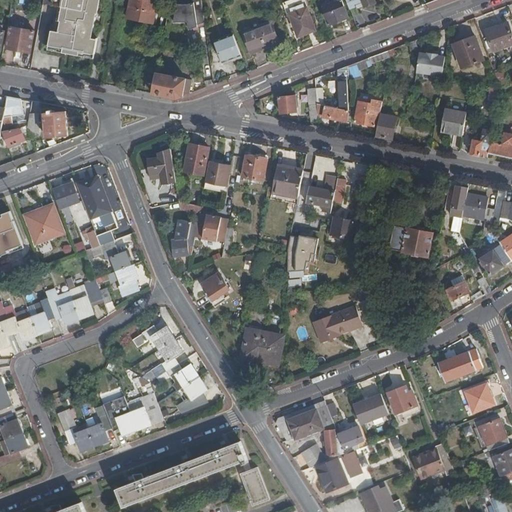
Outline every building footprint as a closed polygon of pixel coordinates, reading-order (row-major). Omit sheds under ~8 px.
[(43,0),(43,3),(62,6),(59,20),(60,20),(58,31),(51,30),(48,45),(63,48),(62,52),(79,55),(80,51),(94,54),(97,39),(93,38),(97,14),(98,12),(100,0),(43,0)] [(132,0),(129,19),(153,23),(158,0),(132,0)] [(205,23),(202,0),(193,0),(194,2),(190,4),(179,2),(175,19),(189,22),(192,29),(205,23)] [(289,14),(291,13),(294,21),(299,32),(316,25),(306,0),(289,0),(285,2),(289,14)] [(330,24),(349,16),(342,0),(335,0),(322,5),(330,24)] [(253,25),(243,29),(251,51),(279,40),(272,19),(261,22),(262,27),(254,29),(253,25)] [(495,49),(511,43),(511,32),(507,21),(487,29),(495,49)] [(23,25),(22,27),(11,25),(7,47),(31,52),(35,30),(27,28),(27,26),(23,25)] [(216,40),(224,61),(242,54),(235,34),(216,40)] [(462,68),(485,60),(475,35),(453,43),(462,68)] [(421,50),(417,69),(443,74),(446,54),(438,53),(439,51),(429,49),(428,51),(421,50)] [(370,56),(350,64),(350,70),(350,81),(362,76),(360,70),(373,64),(370,56)] [(155,83),(159,63),(151,61),(147,88),(154,90),(155,83)] [(350,70),(350,64),(339,68),(341,107),(325,103),(324,86),(318,86),(318,88),(320,114),(352,120),(350,81),(350,70)] [(499,65),(495,67),(500,82),(509,81),(504,67),(500,68),(499,65)] [(157,72),(155,83),(154,90),(154,93),(178,97),(184,95),(186,83),(187,79),(157,72)] [(311,104),(312,104),(313,114),(320,114),(318,88),(309,88),(311,104)] [(297,107),(296,94),(280,95),(282,112),(294,111),(294,113),(298,113),(298,110),(302,110),(302,107),(297,107)] [(23,98),(8,95),(6,108),(5,115),(6,124),(14,123),(13,115),(25,113),(23,98)] [(354,120),(377,125),(379,114),(381,114),(381,112),(384,101),(374,99),(373,103),(360,100),(354,120)] [(445,107),(441,131),(463,135),(468,111),(445,107)] [(46,112),(48,137),(69,135),(67,110),(46,112)] [(30,120),(28,126),(32,136),(42,136),(41,111),(32,112),(30,120)] [(381,114),(378,125),(376,135),(393,138),(397,116),(381,112),(381,114)] [(496,116),(493,135),(490,151),(511,155),(511,132),(505,131),(503,143),(499,142),(500,134),(497,134),(500,116),(496,116)] [(28,126),(30,120),(20,124),(26,139),(33,136),(32,136),(28,126)] [(20,124),(3,130),(9,146),(26,139),(20,124)] [(482,140),(474,138),(471,153),(489,156),(490,151),(493,135),(483,133),(482,140)] [(191,143),(186,168),(208,172),(210,165),(207,164),(210,147),(191,143)] [(171,146),(158,151),(159,156),(173,154),(171,146)] [(162,177),(163,184),(177,182),(173,154),(159,156),(148,158),(150,173),(161,172),(162,177)] [(264,179),(268,158),(247,154),(243,175),(264,179)] [(210,165),(208,172),(207,181),(228,185),(232,162),(211,158),(210,165)] [(289,168),(279,166),(275,189),(275,190),(287,193),(299,195),(304,170),(290,167),(289,168)] [(324,204),(323,210),(332,212),(334,199),(338,182),(339,177),(339,175),(328,174),(325,188),(309,185),(306,200),(324,204)] [(99,175),(77,183),(94,225),(98,235),(119,227),(99,175)] [(346,178),(339,177),(338,182),(334,199),(342,201),(346,178)] [(73,181),(53,189),(60,205),(79,197),(73,181)] [(228,185),(207,181),(206,186),(227,190),(228,185)] [(183,182),(177,183),(180,200),(180,201),(181,201),(186,202),(183,182)] [(469,187),(456,184),(452,206),(459,207),(457,216),(455,223),(462,225),(465,212),(469,190),(469,187)] [(499,189),(496,206),(492,225),(499,226),(501,219),(508,221),(509,218),(511,203),(511,198),(506,197),(507,189),(499,188),(499,189)] [(488,194),(469,190),(465,212),(484,216),(487,218),(486,223),(492,225),(496,206),(487,204),(488,194)] [(181,201),(182,208),(201,211),(202,204),(186,202),(181,201)] [(38,217),(30,220),(38,241),(63,232),(53,206),(36,212),(38,217)] [(459,207),(452,206),(451,215),(457,216),(459,207)] [(3,214),(0,214),(0,248),(2,254),(11,251),(9,247),(24,242),(11,208),(3,211),(3,214)] [(230,217),(201,212),(199,221),(196,235),(226,241),(229,226),(230,217)] [(353,237),(356,220),(336,216),(333,233),(353,237)] [(172,238),(174,254),(193,253),(196,235),(199,221),(181,217),(178,238),(172,238)] [(492,227),(492,225),(486,223),(483,239),(494,231),(492,227)] [(430,255),(435,231),(396,224),(396,227),(395,227),(392,244),(392,248),(413,252),(413,254),(420,256),(420,253),(430,255)] [(94,225),(87,228),(94,247),(102,244),(98,235),(94,225)] [(234,228),(229,226),(226,241),(223,256),(229,256),(234,228)] [(458,230),(457,236),(465,251),(471,248),(462,230),(458,230)] [(301,235),(292,233),(289,250),(289,269),(308,267),(309,259),(316,260),(321,236),(302,232),(301,235)] [(511,234),(501,242),(511,257),(511,234)] [(108,258),(112,256),(117,269),(134,263),(129,249),(117,253),(112,241),(109,242),(103,244),(102,244),(94,247),(87,250),(90,260),(106,254),(108,258)] [(511,258),(500,243),(482,256),(492,272),(511,258)] [(36,254),(24,259),(29,272),(38,269),(41,268),(36,254)] [(11,260),(0,264),(0,273),(0,274),(3,282),(17,277),(11,260)] [(135,278),(139,276),(134,263),(117,269),(108,273),(110,277),(111,281),(119,278),(121,282),(117,284),(121,292),(138,284),(135,278)] [(191,270),(182,275),(185,281),(194,275),(191,270)] [(223,293),(230,288),(219,271),(201,282),(214,303),(225,296),(223,293)] [(108,273),(97,277),(98,282),(110,277),(108,273)] [(448,289),(454,299),(470,289),(461,273),(450,279),(454,285),(448,289)] [(480,279),(488,293),(493,290),(486,276),(480,279)] [(88,294),(74,300),(80,316),(95,311),(90,300),(96,298),(97,300),(103,298),(105,302),(106,302),(101,289),(100,290),(96,280),(84,285),(88,294)] [(361,285),(362,297),(376,295),(372,285),(361,285)] [(47,291),(51,302),(55,313),(62,311),(63,314),(66,322),(80,316),(74,300),(61,305),(59,300),(60,299),(56,287),(47,291)] [(108,287),(101,289),(106,302),(112,300),(108,287)] [(480,291),(472,296),(475,302),(484,296),(480,291)] [(0,346),(10,343),(6,332),(14,329),(5,306),(3,300),(0,301),(0,346)] [(45,310),(33,315),(39,332),(53,327),(50,319),(48,316),(55,313),(51,302),(43,306),(45,310)] [(12,304),(5,306),(14,329),(20,327),(24,338),(39,332),(33,315),(19,321),(12,304)] [(357,305),(331,315),(337,332),(338,334),(348,330),(349,332),(365,326),(357,305)] [(333,337),(331,334),(337,332),(331,315),(313,321),(321,342),(333,337)] [(263,325),(251,322),(250,327),(262,331),(263,325)] [(397,324),(388,328),(393,341),(403,338),(397,324)] [(138,345),(152,336),(160,348),(176,338),(167,325),(156,331),(152,325),(134,338),(138,345)] [(246,343),(247,343),(245,352),(269,358),(279,360),(283,342),(281,341),(282,335),(262,331),(250,327),(247,341),(246,340),(246,343)] [(167,360),(152,371),(157,378),(177,365),(172,357),(174,356),(183,350),(176,338),(160,348),(167,360)] [(477,348),(440,363),(447,381),(463,375),(484,366),(477,348)] [(244,352),(243,356),(268,362),(269,358),(245,352),(244,352)] [(176,382),(173,385),(178,391),(179,390),(184,387),(200,376),(191,363),(183,368),(180,363),(177,365),(157,378),(159,382),(171,375),(176,382)] [(157,378),(152,371),(147,374),(152,382),(157,378)] [(147,384),(150,391),(155,389),(152,382),(141,375),(137,378),(140,387),(147,384)] [(202,392),(208,388),(200,376),(184,387),(192,398),(188,400),(187,399),(185,400),(179,404),(183,411),(208,401),(202,392)] [(475,411),(495,403),(487,382),(467,390),(475,411)] [(410,394),(407,386),(388,393),(395,414),(418,405),(414,392),(410,394)] [(184,387),(179,390),(185,400),(187,399),(188,400),(192,398),(184,387)] [(0,415),(14,410),(6,390),(0,392),(0,415)] [(154,393),(129,403),(138,428),(163,418),(154,393)] [(382,393),(354,404),(361,424),(390,413),(382,393)] [(105,402),(110,414),(113,424),(116,430),(121,428),(123,434),(138,428),(129,403),(126,395),(105,402)] [(279,418),(277,423),(287,439),(293,437),(287,420),(328,406),(328,405),(326,400),(279,417),(279,418)] [(328,405),(328,406),(332,416),(338,413),(334,402),(328,405)] [(328,406),(287,420),(293,437),(306,433),(308,437),(318,433),(318,431),(317,429),(328,425),(335,422),(332,416),(328,406)] [(76,440),(81,450),(97,444),(91,427),(75,433),(73,428),(77,426),(70,409),(59,413),(70,442),(76,440)] [(0,424),(0,425),(5,438),(22,431),(14,410),(0,415),(0,424)] [(102,422),(91,427),(97,444),(109,439),(105,427),(113,424),(110,414),(101,417),(102,422)] [(480,425),(480,426),(487,443),(489,449),(510,441),(501,417),(480,425)] [(359,425),(339,433),(347,454),(354,451),(361,448),(357,437),(363,434),(359,425)] [(480,426),(477,427),(483,445),(487,443),(480,426)] [(318,445),(303,454),(312,467),(317,465),(338,457),(343,455),(347,454),(339,433),(336,434),(336,429),(326,430),(327,448),(321,450),(318,445)] [(16,450),(28,446),(22,431),(5,438),(10,452),(0,455),(0,464),(18,457),(16,450)] [(125,507),(244,462),(245,464),(250,462),(242,441),(221,449),(219,444),(213,445),(215,451),(183,464),(181,459),(175,460),(177,466),(145,478),(143,473),(137,474),(139,480),(119,488),(125,507)] [(445,468),(447,473),(455,470),(453,464),(444,441),(413,453),(422,477),(445,468)] [(511,468),(511,448),(496,455),(503,473),(511,468)] [(350,475),(362,471),(354,451),(347,454),(343,455),(350,475)] [(338,457),(317,465),(325,486),(345,478),(346,477),(338,457)] [(260,467),(243,473),(255,504),(271,498),(260,467)] [(511,468),(503,473),(506,481),(509,479),(511,477),(511,468)] [(347,483),(345,478),(325,486),(327,490),(347,483)] [(506,481),(498,484),(500,489),(511,484),(509,479),(506,481)] [(373,488),(364,492),(372,511),(397,511),(398,511),(385,482),(379,485),(381,489),(375,492),(373,488)] [(498,484),(490,487),(499,511),(508,511),(500,489),(498,484)] [(408,500),(400,503),(403,510),(411,507),(408,500)] [(87,511),(83,501),(63,509),(61,504),(55,506),(57,511),(55,511),(87,511)]
